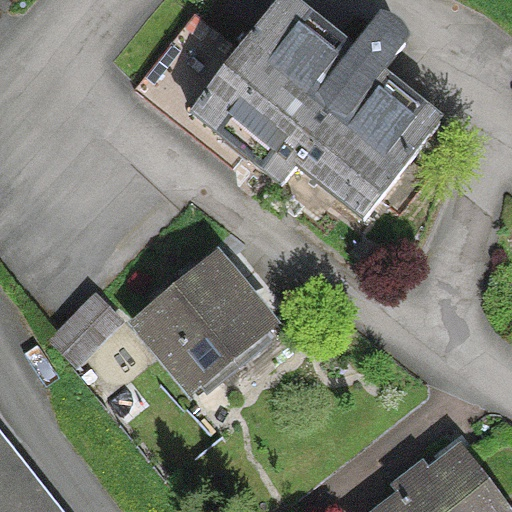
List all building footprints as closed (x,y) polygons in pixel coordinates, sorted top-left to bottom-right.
[(191,21),(130,95),(231,175),(241,161),(278,190),(293,171),(360,225),(435,131),(374,82),(401,49),(396,41),(388,34),(379,31),(370,41),(351,26),(333,49),(279,6),(237,58),(191,21)] [(189,397),(266,334),(210,265),(133,329),(189,397)] [(49,346),(70,372),(116,326),(93,302),(49,346)] [(0,511),(54,511),(0,443),(0,511)] [(495,511),(455,460),(422,486),(414,476),(392,493),(400,504),(390,511),(495,511)]
